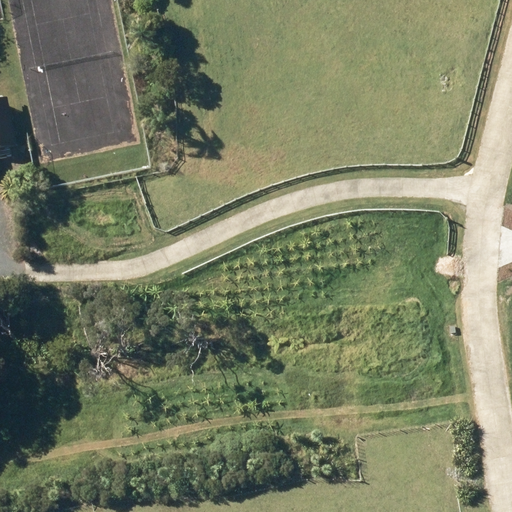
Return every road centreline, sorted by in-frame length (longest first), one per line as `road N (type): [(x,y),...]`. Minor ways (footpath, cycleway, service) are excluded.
road 1 (track): [(0,457),(222,421),(488,394)]
road 2 (residential): [(507,511),(478,336),(487,192),(511,92)]
